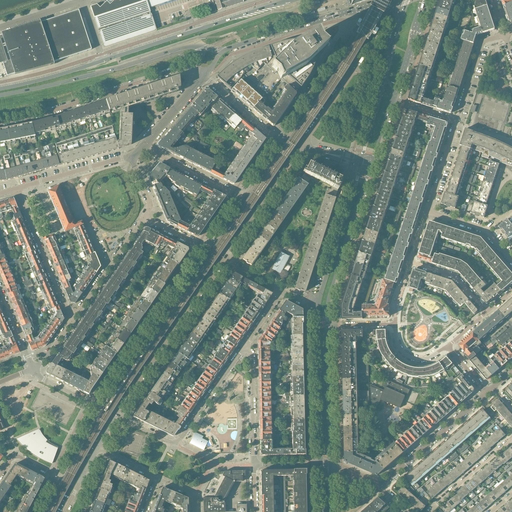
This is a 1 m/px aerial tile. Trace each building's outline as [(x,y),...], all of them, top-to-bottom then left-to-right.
[(156,31),(149,8),(173,0),(214,0),(214,1),(216,5),(218,11),(243,3),(242,0),(121,0),(120,1),(118,0),(114,0),(110,5),(107,1),(100,8),(97,5),(90,7),(104,48),(156,31)] [(352,0),(350,6),(361,2),(368,0),(372,0),(370,5),(371,6),(380,10),(383,12),(384,12),(389,0),(352,0)] [(454,2),(448,0),(440,0),(438,9),(451,13),(454,2)] [(487,6),(485,0),(477,0),(478,1),(474,3),(472,3),(472,6),(475,5),(475,6),(474,7),(475,10),(487,6)] [(216,12),(214,7),(213,3),(205,6),(208,14),(216,12)] [(492,19),(489,11),(487,6),(475,10),(479,24),(492,19)] [(451,13),(438,9),(434,20),(447,24),(451,13)] [(0,35),(0,61),(1,61),(6,77),(19,73),(19,74),(91,51),(78,11),(0,35)] [(495,29),(493,24),(492,19),(479,24),(476,25),(474,26),(473,26),(465,28),(464,32),(476,35),(476,36),(477,36),(494,30),(495,29)] [(447,24),(434,20),(430,31),(443,36),(447,24)] [(443,36),(430,31),(427,43),(440,47),(443,36)] [(476,35),(464,32),(461,40),(463,41),(464,41),(474,44),(476,36),(476,35)] [(216,77),(218,78),(224,84),(230,89),(243,74),(267,94),(278,82),(282,80),(296,92),(298,89),(300,87),(301,88),(302,86),(304,83),(306,81),(308,78),(310,73),(311,71),(312,69),(314,66),(314,65),(315,63),(315,62),(315,61),(316,60),(316,59),(316,58),(316,56),(326,46),(323,42),(321,40),(317,33),(305,40),(303,40),(302,40),(301,40),(297,40),(295,40),(293,40),(290,41),(287,41),(283,42),(280,43),(270,46),(268,47),(257,51),(245,55),(240,58),(235,61),(230,65),(225,69),(221,73),(216,77)] [(357,38),(353,45),(358,49),(362,42),(360,40),(359,40),(357,38)] [(459,90),(468,62),(474,44),(464,41),(456,64),(457,64),(449,87),(459,90)] [(440,47),(427,43),(423,54),(436,58),(440,47)] [(436,58),(423,54),(419,65),(432,69),(433,70),(436,58)] [(432,69),(419,65),(416,77),(428,81),(432,69)] [(117,97),(106,100),(109,111),(110,112),(111,114),(119,111),(121,111),(120,143),(119,144),(118,144),(120,148),(131,145),(131,133),(132,130),(132,126),(132,123),(132,119),(132,116),(132,115),(131,115),(129,115),(130,108),(131,108),(143,104),(145,103),(155,100),(159,98),(159,97),(158,95),(162,94),(167,92),(170,91),(173,90),(177,89),(180,88),(179,76),(177,77),(126,93),(123,94),(120,96),(117,97)] [(428,81),(416,77),(412,88),(424,92),(428,81)] [(246,79),(265,96),(267,94),(247,78),(246,79)] [(251,90),(240,80),(231,90),(242,100),(251,90)] [(268,109),(267,108),(268,107),(264,103),(262,105),(259,102),(262,99),(252,109),(272,126),(274,126),(278,121),(292,101),(296,95),(295,93),(287,86),(284,90),(285,91),(271,112),(268,109)] [(459,90),(449,87),(447,86),(446,91),(446,92),(443,101),(454,104),(459,90)] [(425,92),(424,92),(412,88),(408,100),(421,104),(422,98),(423,99),(425,92)] [(208,89),(206,89),(193,103),(203,112),(204,113),(210,107),(212,109),(220,100),(208,89)] [(262,99),(251,90),(242,100),(252,109),(262,99)] [(511,104),(477,93),(466,124),(511,138),(511,104)] [(454,104),(443,101),(442,104),(438,103),(440,99),(436,97),(435,100),(432,108),(450,114),(452,113),(454,104)] [(430,101),(423,99),(422,98),(421,104),(432,108),(435,100),(431,98),(430,101)] [(109,111),(106,100),(101,102),(91,105),(95,117),(110,112),(109,111)] [(231,110),(228,107),(220,100),(212,109),(216,113),(218,115),(223,119),(231,110)] [(203,112),(193,103),(187,111),(174,126),(182,132),(198,114),(200,116),(203,112)] [(95,117),(91,105),(76,110),(80,122),(95,117)] [(80,122),(76,110),(62,115),(65,127),(80,122)] [(235,113),(231,110),(223,119),(227,123),(235,113)] [(418,114),(407,110),(406,111),(404,111),(403,115),(416,119),(418,114)] [(236,127),(243,120),(235,113),(227,123),(234,129),(236,127)] [(429,117),(418,114),(416,119),(427,123),(429,117)] [(65,127),(62,115),(52,118),(55,129),(55,130),(65,127)] [(416,119),(403,115),(400,127),(412,131),(416,119)] [(440,150),(445,133),(448,124),(448,123),(429,117),(427,123),(426,127),(428,127),(430,128),(431,124),(434,124),(435,125),(428,146),(440,150)] [(42,120),(37,122),(32,123),(35,135),(55,129),(52,118),(42,120)] [(239,130),(245,122),(243,120),(236,127),(239,130)] [(254,131),(245,122),(239,130),(240,131),(242,129),(243,131),(244,130),(248,132),(251,134),(254,131)] [(35,135),(32,123),(27,124),(23,125),(25,139),(35,137),(35,135)] [(25,139),(23,125),(8,128),(10,142),(25,139)] [(174,126),(161,140),(169,148),(171,148),(183,134),(182,132),(174,126)] [(200,134),(206,128),(204,126),(198,132),(197,133),(199,135),(200,134)] [(412,131),(400,127),(396,138),(409,142),(412,131)] [(0,143),(10,142),(8,128),(0,129),(0,143)] [(511,147),(509,146),(496,140),(483,135),(465,129),(460,146),(462,146),(472,150),(483,153),(482,157),(511,166),(511,147)] [(264,139),(254,131),(251,134),(249,136),(251,138),(261,145),(264,141),(264,139)] [(115,137),(110,138),(113,150),(117,149),(117,150),(119,149),(118,149),(119,148),(115,137)] [(110,138),(105,140),(108,152),(112,150),(112,151),(113,151),(113,150),(110,138)] [(251,138),(244,147),(254,155),(261,145),(251,138)] [(409,142),(396,138),(392,149),(405,153),(409,142)] [(105,140),(99,141),(103,153),(107,152),(107,153),(108,152),(105,140)] [(173,150),(171,148),(169,148),(161,140),(157,145),(158,147),(183,159),(189,148),(186,146),(185,147),(184,146),(184,147),(183,147),(173,150)] [(99,141),(94,143),(98,155),(101,153),(102,154),(103,154),(103,153),(99,141)] [(94,143),(89,144),(92,156),(96,155),(96,156),(98,155),(94,143)] [(89,144),(84,146),(87,158),(91,156),(91,157),(93,157),(92,156),(89,144)] [(84,146),(79,147),(82,159),(86,158),(87,158),(84,146)] [(435,165),(438,154),(440,150),(428,146),(426,153),(423,161),(435,165)] [(470,155),(472,150),(462,146),(460,152),(470,155)] [(79,147),(73,149),(77,160),(81,159),(81,160),(82,160),(82,159),(79,147)] [(244,147),(237,157),(248,165),(254,155),(244,147)] [(202,155),(189,148),(183,159),(196,166),(202,155)] [(73,149),(68,150),(72,162),(76,161),(77,161),(77,160),(73,149)] [(401,166),(405,153),(392,149),(388,162),(401,166)] [(68,150),(63,152),(66,163),(70,162),(70,163),(72,163),(72,162),(68,150)] [(67,164),(66,163),(63,152),(58,153),(61,165),(65,164),(67,164)] [(467,165),(470,155),(460,152),(457,162),(467,165)] [(216,161),(202,155),(196,166),(210,173),(214,166),(216,161)] [(57,156),(51,157),(54,167),(59,165),(57,156)] [(51,157),(46,159),(49,168),(54,167),(51,157)] [(248,165),(237,157),(230,167),(241,175),(248,165)] [(46,159),(41,160),(44,170),(49,168),(46,159)] [(41,160),(36,162),(38,171),(44,170),(41,160)] [(430,178),(433,170),(435,165),(423,161),(419,175),(430,178)] [(496,175),(499,164),(489,161),(486,172),(496,175)] [(36,162),(30,163),(33,173),(38,171),(36,162)] [(397,177),(401,166),(388,162),(385,173),(397,177)] [(463,176),(467,165),(457,162),(453,172),(463,176)] [(30,163),(25,165),(28,174),(33,173),(30,163)] [(335,198),(338,189),(340,185),(338,185),(341,179),(309,163),(305,172),(304,174),(309,176),(310,174),(332,185),(331,189),(327,188),(325,195),(335,198)] [(160,182),(163,179),(165,176),(169,169),(166,168),(166,167),(159,164),(148,177),(151,184),(154,191),(162,188),(161,185),(160,183),(159,183),(159,182),(160,182)] [(25,165),(20,166),(22,176),(28,174),(25,165)] [(20,166),(14,168),(17,177),(22,176),(20,166)] [(224,175),(217,171),(218,169),(216,168),(216,167),(214,166),(210,173),(222,179),(224,175)] [(241,175),(230,167),(224,175),(222,179),(232,184),(234,184),(241,175)] [(184,177),(169,169),(165,176),(169,178),(169,179),(172,182),(175,183),(174,185),(176,186),(178,188),(184,177)] [(460,186),(463,176),(453,172),(450,183),(460,186)] [(493,185),(496,175),(486,172),(483,182),(493,185)] [(393,189),(397,177),(385,173),(381,185),(393,189)] [(303,175),(300,180),(306,184),(310,179),(303,175)] [(426,192),(429,183),(430,178),(419,175),(415,188),(426,192)] [(183,190),(189,179),(184,177),(178,188),(183,190)] [(197,195),(199,191),(202,186),(189,179),(183,190),(193,195),(194,195),(196,195),(197,195)] [(299,196),(307,185),(306,184),(300,180),(298,179),(290,190),(299,196)] [(489,195),(493,185),(483,182),(479,192),(489,195)] [(457,196),(460,186),(450,183),(447,193),(457,196)] [(73,220),(60,188),(59,184),(57,185),(52,187),(47,188),(49,191),(48,191),(65,232),(66,232),(70,230),(73,229),(83,225),(81,221),(76,224),(74,219),(73,220)] [(390,200),(393,189),(381,185),(377,196),(390,200)] [(166,187),(174,196),(176,194),(170,188),(168,186),(166,187)] [(213,191),(203,186),(202,186),(199,191),(210,196),(213,191)] [(166,192),(165,189),(163,187),(162,188),(154,191),(156,196),(166,192)] [(291,208),(299,196),(290,190),(282,202),(291,208)] [(170,195),(169,192),(167,191),(166,192),(156,196),(158,200),(170,195)] [(223,197),(213,191),(210,196),(221,203),(224,199),(223,197)] [(420,210),(423,201),(425,196),(413,192),(409,206),(420,210)] [(455,209),(459,197),(457,196),(447,193),(445,192),(441,204),(455,209)] [(486,206),(489,195),(479,192),(476,202),(486,206)] [(181,200),(177,196),(176,194),(174,196),(182,204),(183,202),(181,200)] [(174,206),(172,202),(170,195),(158,200),(165,219),(177,214),(174,206)] [(330,212),(335,198),(325,195),(320,208),(330,212)] [(221,203),(210,196),(207,200),(218,208),(221,203)] [(386,212),(390,200),(377,196),(374,206),(374,208),(386,212)] [(17,208),(14,199),(12,198),(8,199),(8,200),(11,210),(12,210),(17,208)] [(11,210),(8,200),(3,201),(6,212),(11,210)] [(218,208),(207,200),(203,205),(214,213),(218,208)] [(282,202),(275,213),(283,219),(291,208),(282,202)] [(486,206),(476,202),(474,202),(470,214),(484,218),(488,206),(486,206)] [(402,203),(395,223),(397,224),(404,203),(402,203)] [(214,213),(203,205),(200,210),(211,218),(214,213)] [(418,219),(420,210),(409,206),(406,215),(418,219)] [(326,225),(330,212),(320,208),(316,222),(326,225)] [(382,223),(386,212),(374,208),(370,219),(382,223)] [(211,218),(200,210),(197,215),(207,223),(211,218)] [(22,218),(19,212),(14,215),(13,215),(13,216),(13,217),(12,217),(11,219),(13,222),(22,218)] [(275,231),(283,219),(275,213),(266,225),(275,231)] [(179,221),(180,220),(177,214),(165,219),(167,222),(177,227),(179,221)] [(207,223),(197,215),(193,220),(204,227),(207,223)] [(416,223),(418,219),(406,215),(405,219),(416,223)] [(22,218),(13,222),(11,222),(13,227),(23,223),(22,218)] [(379,234),(382,223),(370,219),(366,230),(379,234)] [(415,227),(416,223),(405,219),(403,224),(415,227)] [(511,224),(509,221),(507,219),(498,227),(507,238),(511,234),(511,224)] [(204,227),(193,220),(190,225),(201,232),(204,227)] [(186,231),(189,226),(186,225),(180,222),(179,221),(177,227),(186,231)] [(322,238),(326,225),(316,222),(312,235),(322,238)] [(430,257),(436,240),(438,231),(441,232),(443,226),(431,222),(429,223),(419,253),(430,257)] [(25,227),(23,223),(13,227),(15,232),(25,227)] [(410,241),(413,232),(415,227),(403,224),(399,237),(410,241)] [(85,229),(83,225),(73,229),(70,230),(72,235),(75,234),(85,229)] [(201,232),(190,225),(189,226),(186,231),(196,236),(198,236),(201,232)] [(267,242),(275,231),(266,225),(258,236),(267,242)] [(453,242),(457,230),(443,226),(441,232),(440,233),(442,234),(441,238),(444,239),(453,242)] [(27,232),(25,227),(15,232),(17,236),(27,232)] [(153,246),(159,235),(147,228),(145,229),(143,231),(148,235),(144,241),(153,246)] [(87,234),(85,229),(75,234),(77,238),(87,234)] [(388,237),(387,240),(389,240),(390,237),(391,237),(388,246),(390,246),(395,229),(393,229),(392,232),(389,231),(387,236),(388,237)] [(375,246),(379,234),(366,230),(363,242),(375,246)] [(466,246),(470,234),(457,230),(453,242),(466,246)] [(148,235),(143,231),(138,239),(143,242),(144,241),(148,235)] [(29,237),(27,232),(17,236),(19,241),(29,237)] [(56,242),(54,237),(53,234),(48,236),(43,238),(46,246),(57,242),(56,242)] [(89,239),(87,234),(77,238),(79,243),(89,239)] [(488,246),(481,238),(470,234),(466,246),(474,248),(479,254),(488,246)] [(159,246),(163,237),(159,235),(153,246),(158,248),(159,246)] [(317,252),(322,238),(312,235),(307,248),(317,252)] [(259,254),(267,242),(258,236),(251,248),(259,254)] [(31,241),(29,237),(19,241),(21,246),(31,241)] [(167,246),(170,240),(163,237),(159,246),(161,247),(162,246),(163,246),(166,246),(166,245),(167,246)] [(406,254),(409,245),(410,241),(399,237),(395,250),(406,254)] [(91,243),(89,239),(79,243),(81,248),(91,243)] [(140,252),(142,249),(141,248),(142,246),(142,245),(141,245),(143,242),(138,239),(120,265),(130,272),(142,255),(141,255),(143,253),(140,252)] [(175,248),(177,244),(170,240),(167,246),(172,248),(175,248)] [(33,246),(31,241),(21,246),(23,250),(33,246)] [(59,246),(57,242),(46,246),(48,250),(59,246)] [(372,257),(375,246),(363,242),(359,253),(372,257)] [(93,248),(91,243),(81,248),(83,252),(93,248)] [(187,249),(177,244),(175,248),(185,255),(188,251),(187,249)] [(35,251),(33,246),(23,250),(25,255),(35,251)] [(61,251),(59,246),(48,250),(50,255),(61,251)] [(484,261),(494,253),(488,246),(479,254),(481,257),(484,261)] [(168,249),(166,247),(159,256),(161,257),(168,249)] [(95,253),(93,248),(83,252),(85,257),(89,255),(95,253)] [(185,255),(175,248),(172,248),(170,252),(181,260),(185,255)] [(251,266),(259,254),(251,248),(242,260),(251,266)] [(313,265),(317,252),(307,248),(303,262),(313,265)] [(387,249),(378,278),(379,278),(389,250),(387,249)] [(402,267),(405,258),(406,254),(395,250),(390,263),(402,267)] [(37,255),(35,251),(25,255),(24,255),(26,260),(37,255)] [(63,255),(61,251),(50,255),(52,260),(63,255)] [(282,270),(289,256),(280,251),(273,265),(267,262),(265,265),(264,269),(284,280),(287,277),(288,273),(287,273),(283,271),(282,270)] [(181,260),(170,252),(166,257),(178,265),(181,260)] [(100,267),(95,253),(89,255),(91,261),(90,261),(86,261),(84,264),(87,266),(96,273),(100,267)] [(374,257),(372,257),(359,253),(356,264),(369,268),(370,265),(372,266),(374,257)] [(432,264),(434,258),(433,258),(430,257),(419,253),(417,258),(418,260),(432,264)] [(504,265),(494,253),(484,261),(495,273),(504,265)] [(440,266),(444,256),(439,254),(439,255),(435,254),(433,258),(434,258),(432,264),(440,266)] [(39,260),(37,255),(26,260),(28,264),(39,260)] [(65,260),(63,255),(52,260),(54,264),(65,260)] [(454,271),(458,260),(444,256),(440,266),(454,271)] [(178,265),(166,257),(163,262),(174,270),(178,265)] [(41,264),(39,260),(28,264),(30,269),(41,264)] [(66,264),(65,260),(54,264),(56,269),(66,265),(66,264)] [(473,271),(467,265),(461,261),(458,260),(454,271),(458,272),(464,279),(473,271)] [(174,270),(163,262),(159,267),(171,275),(174,270)] [(309,279),(313,265),(303,262),(299,275),(309,279)] [(397,284),(401,271),(402,267),(390,263),(385,280),(394,283),(397,284)] [(43,269),(41,264),(30,269),(32,273),(43,269)] [(365,280),(369,268),(356,264),(352,276),(363,279),(365,280)] [(68,269),(66,265),(56,269),(58,273),(67,269),(68,269)] [(104,310),(120,287),(130,272),(120,265),(94,303),(92,306),(102,313),(104,310)] [(511,282),(511,273),(504,265),(495,273),(502,282),(497,286),(501,292),(511,282)] [(96,273),(87,266),(86,268),(87,269),(85,271),(93,277),(96,273)] [(10,272),(8,267),(0,270),(0,274),(0,276),(10,272)] [(171,275),(159,267),(156,272),(168,280),(171,275)] [(44,273),(43,269),(32,273),(34,278),(44,273)] [(60,278),(70,273),(69,272),(68,272),(67,269),(58,273),(58,274),(60,278)] [(419,287),(421,280),(422,280),(423,280),(422,283),(425,284),(428,273),(415,269),(414,270),(408,288),(417,291),(419,287)] [(93,277),(85,271),(83,273),(82,273),(81,274),(91,281),(93,277)] [(482,282),(473,271),(464,279),(474,290),(482,282)] [(12,276),(10,272),(0,276),(2,280),(12,276)] [(168,280),(156,272),(153,277),(164,285),(168,280)] [(47,278),(45,273),(44,273),(34,278),(36,282),(47,278)] [(70,279),(69,276),(71,275),(70,273),(60,278),(62,282),(69,279),(70,279)] [(241,285),(244,279),(233,273),(232,274),(229,279),(240,287),(241,285)] [(437,289),(441,277),(428,273),(425,284),(425,285),(437,289)] [(91,281),(81,274),(80,276),(81,277),(79,279),(88,285),(91,281)] [(304,292),(309,279),(299,275),(294,289),(304,292)] [(14,281),(12,276),(2,280),(4,285),(14,281)] [(359,293),(363,279),(352,276),(347,290),(359,293)] [(164,285),(153,277),(149,281),(161,290),(164,285)] [(466,296),(458,287),(453,281),(441,277),(437,289),(440,290),(442,290),(444,291),(445,291),(457,304),(466,296)] [(49,283),(47,278),(36,282),(38,287),(49,283)] [(70,287),(68,282),(70,281),(69,279),(62,282),(64,289),(70,287)] [(88,285),(79,279),(78,281),(77,281),(76,282),(85,289),(88,285)] [(240,287),(229,279),(225,284),(236,291),(238,288),(238,289),(240,287)] [(246,287),(250,282),(244,279),(241,285),(246,287)] [(394,283),(385,280),(383,280),(375,306),(362,306),(362,313),(362,316),(385,316),(390,316),(389,306),(389,305),(388,305),(388,304),(387,304),(394,283)] [(16,286),(14,281),(4,285),(6,290),(16,286)] [(161,290),(149,281),(146,286),(157,295),(161,290)] [(85,289),(76,282),(75,284),(73,287),(75,288),(82,293),(85,289)] [(254,292),(257,286),(250,282),(246,287),(254,292)] [(484,293),(481,290),(486,285),(482,282),(474,290),(486,304),(488,304),(494,298),(487,291),(484,293)] [(50,287),(49,283),(38,287),(40,291),(50,287)] [(236,291),(225,284),(222,289),(233,297),(234,294),(236,291)] [(501,292),(497,286),(495,284),(487,291),(494,298),(501,292)] [(16,286),(6,290),(8,294),(18,290),(16,286)] [(157,295),(146,286),(142,291),(154,299),(157,295)] [(266,302),(272,294),(257,286),(254,292),(257,293),(256,295),(266,302)] [(52,292),(50,287),(40,291),(42,296),(52,292)] [(79,298),(74,295),(73,293),(70,287),(64,289),(70,303),(75,303),(79,298)] [(82,293),(75,288),(74,289),(75,291),(74,293),(73,293),(74,295),(79,298),(82,293)] [(233,297),(222,289),(218,294),(229,301),(231,298),(231,299),(233,297)] [(20,295),(18,290),(8,294),(10,299),(20,295)] [(354,307),(359,293),(347,290),(343,304),(354,307)] [(154,299),(142,291),(139,296),(150,304),(154,299)] [(444,296),(445,291),(444,291),(442,297),(452,308),(453,307),(444,296)] [(54,296),(52,292),(42,296),(44,301),(54,296)] [(229,301),(218,294),(215,299),(225,306),(229,301)] [(22,299),(20,295),(10,299),(12,303),(22,299)] [(266,302),(256,295),(253,300),(263,307),(266,302)] [(56,301),(54,296),(44,301),(46,305),(56,301)] [(137,299),(136,301),(135,301),(147,309),(150,304),(139,296),(137,299)] [(478,310),(466,296),(457,304),(460,308),(462,306),(464,304),(467,307),(474,316),(478,312),(478,310)] [(24,304),(22,299),(12,303),(14,308),(24,304)] [(225,306),(215,299),(211,304),(222,311),(225,306)] [(511,300),(511,299),(498,310),(505,318),(506,316),(507,317),(510,315),(509,314),(511,311),(511,300)] [(263,307),(253,300),(250,304),(260,311),(263,307)] [(58,305),(56,301),(46,305),(48,310),(48,309),(58,305)] [(147,309),(135,301),(132,306),(144,314),(147,309)] [(289,314),(295,306),(285,301),(278,311),(284,315),(285,312),(289,314)] [(26,308),(24,304),(14,308),(16,313),(26,308)] [(222,311),(211,304),(208,309),(218,316),(222,311)] [(260,311),(250,304),(247,308),(258,315),(260,311)] [(362,316),(362,313),(354,313),(354,307),(343,304),(342,306),(342,319),(362,319),(362,316)] [(64,319),(58,305),(48,309),(50,314),(54,312),(54,313),(52,317),(61,323),(64,319)] [(99,317),(102,313),(92,306),(89,310),(99,317)] [(144,314),(132,306),(129,311),(140,319),(144,314)] [(302,312),(302,310),(295,306),(289,314),(293,316),(295,312),(302,312)] [(28,313),(26,308),(16,313),(18,317),(28,313)] [(258,315),(247,308),(244,312),(255,319),(258,315)] [(218,316),(208,309),(205,314),(215,321),(218,316)] [(82,341),(89,332),(99,317),(89,310),(63,347),(74,354),(82,341)] [(504,320),(503,319),(505,318),(498,310),(485,322),(492,329),(494,327),(494,328),(497,326),(496,325),(500,322),(501,323),(504,320)] [(140,319),(129,311),(125,316),(137,324),(140,319)] [(283,321),(284,315),(278,311),(275,316),(283,321)] [(255,319),(244,312),(242,316),(252,323),(255,319)] [(29,318),(28,313),(18,317),(17,317),(19,322),(29,318)] [(215,321),(205,314),(201,319),(211,326),(215,321)] [(137,324),(125,316),(122,321),(133,329),(137,324)] [(252,323),(242,316),(239,320),(249,327),(252,323)] [(281,327),(283,321),(275,316),(272,321),(281,327)] [(61,323),(52,317),(49,321),(58,327),(61,323)] [(31,322),(29,318),(19,322),(21,327),(31,322)] [(211,326),(201,319),(198,324),(208,331),(211,326)] [(249,327),(239,320),(236,324),(246,331),(249,327)] [(58,327),(49,321),(46,325),(56,331),(58,327)] [(133,329),(122,321),(118,326),(130,334),(133,329)] [(281,327),(272,321),(269,325),(279,331),(281,327)] [(0,330),(8,327),(6,322),(0,324),(0,330)] [(33,327),(31,322),(21,327),(23,331),(32,328),(33,327)] [(491,331),(490,330),(492,329),(485,322),(472,333),(479,340),(481,339),(481,340),(484,337),(483,336),(487,333),(488,334),(491,331)] [(208,331),(198,324),(194,329),(205,336),(208,331)] [(246,331),(236,324),(233,328),(243,335),(246,331)] [(56,331),(46,325),(43,329),(53,335),(56,331)] [(279,331),(269,325),(266,329),(276,336),(279,331)] [(130,334),(118,326),(115,331),(127,339),(130,334)] [(495,339),(507,329),(506,327),(491,340),(493,341),(491,343),(483,350),(485,352),(497,341),(495,339)] [(31,332),(32,332),(33,330),(32,328),(23,331),(25,336),(31,334),(31,333),(31,332)] [(243,335),(233,328),(230,332),(241,339),(243,335)] [(53,335),(43,329),(40,333),(50,340),(53,335)] [(205,336),(194,329),(191,333),(201,341),(205,336)] [(276,336),(266,329),(263,333),(274,340),(276,336)] [(411,366),(407,365),(403,363),(400,361),(397,358),(397,356),(396,354),(394,354),(391,351),(389,347),(388,344),(387,339),(387,335),(387,333),(386,333),(386,330),(373,331),(374,336),(377,336),(377,341),(378,346),(380,351),(382,356),(382,357),(382,358),(382,359),(383,360),(383,361),(384,362),(384,363),(385,363),(386,364),(387,365),(388,365),(389,366),(389,365),(393,369),(398,372),(403,374),(408,376),(413,377),(419,378),(424,378),(429,377),(435,375),(440,373),(444,371),(448,367),(450,370),(454,366),(447,357),(447,356),(447,355),(446,355),(445,355),(445,356),(444,356),(445,356),(445,357),(442,359),(439,362),(435,364),(431,366),(427,367),(423,367),(419,368),(415,367),(411,366)] [(12,336),(10,331),(1,335),(2,337),(4,338),(5,339),(6,339),(7,339),(12,336)] [(127,339),(115,331),(112,336),(123,344),(127,339)] [(356,344),(356,337),(351,337),(351,331),(344,331),(343,332),(343,344),(356,344)] [(241,339),(230,332),(228,336),(238,343),(241,339)] [(50,340),(40,333),(38,336),(48,343),(50,340)] [(201,341),(191,333),(188,338),(198,346),(201,341)] [(274,340),(263,333),(261,337),(270,343),(271,343),(274,340)] [(472,351),(476,347),(481,343),(479,340),(472,333),(458,345),(462,350),(461,351),(470,361),(475,357),(477,356),(472,351)] [(511,341),(504,333),(500,336),(511,350),(511,341)] [(37,349),(33,339),(32,338),(34,337),(33,335),(32,334),(31,334),(25,336),(31,350),(33,351),(37,349)] [(48,343),(38,336),(38,337),(42,347),(46,346),(48,343)] [(123,344),(112,336),(108,341),(120,349),(123,344)] [(238,343),(228,336),(225,341),(235,348),(238,343)] [(511,358),(511,350),(500,336),(496,340),(502,347),(501,348),(503,349),(503,350),(511,359),(511,358)] [(42,347),(38,337),(37,337),(33,339),(37,349),(42,347)] [(270,343),(261,337),(258,341),(258,345),(270,345),(270,343)] [(198,346),(188,338),(184,343),(195,350),(198,346)] [(120,349),(108,341),(105,345),(106,346),(116,354),(120,349)] [(235,348),(225,341),(222,345),(232,352),(235,348)] [(19,351),(15,342),(9,344),(13,355),(14,355),(18,353),(19,351)] [(195,350),(184,343),(181,348),(191,355),(195,350)] [(13,355),(9,344),(4,346),(8,357),(13,355)] [(357,355),(357,350),(356,344),(343,344),(343,356),(357,356),(357,355)] [(232,352),(222,345),(219,349),(229,356),(232,352)] [(8,357),(4,346),(0,347),(0,349),(4,359),(8,357)] [(116,354),(106,346),(104,349),(103,348),(101,350),(113,359),(116,354)] [(74,354),(63,347),(60,351),(71,358),(74,354)] [(191,355),(181,348),(177,353),(188,360),(191,355)] [(229,356),(219,349),(216,353),(226,360),(229,356)] [(113,359),(101,350),(100,352),(101,353),(99,356),(109,364),(113,359)] [(511,359),(503,350),(499,353),(507,362),(511,359)] [(70,360),(71,358),(60,351),(52,363),(56,366),(57,365),(59,361),(63,364),(65,361),(66,361),(66,360),(67,360),(70,360)] [(188,360),(177,353),(174,358),(184,365),(188,360)] [(226,360),(216,353),(213,357),(224,364),(226,360)] [(496,372),(484,359),(479,353),(477,356),(475,357),(487,371),(492,376),(496,372)] [(507,362),(499,353),(495,356),(495,357),(503,366),(507,362)] [(368,376),(368,358),(368,355),(357,355),(357,356),(357,362),(357,368),(357,373),(366,373),(366,376),(368,376)] [(499,369),(490,359),(488,355),(484,359),(496,372),(499,369)] [(109,364),(99,356),(97,359),(96,358),(94,360),(106,368),(109,364)] [(357,368),(357,362),(357,356),(343,356),(343,368),(357,368)] [(503,366),(495,357),(495,356),(494,356),(490,359),(499,369),(503,366)] [(224,364),(213,357),(210,361),(221,368),(224,364)] [(487,371),(475,357),(470,361),(486,379),(488,379),(492,376),(487,371)] [(184,365),(174,358),(170,363),(181,370),(184,365)] [(106,368),(94,360),(93,362),(94,363),(92,366),(103,373),(106,368)] [(221,368),(210,361),(208,365),(218,372),(221,368)] [(51,376),(55,368),(56,366),(52,363),(46,372),(46,374),(51,376)] [(181,370),(170,363),(167,368),(177,375),(179,376),(180,376),(182,372),(182,371),(181,370)] [(55,378),(61,367),(57,365),(56,366),(55,368),(51,376),(55,378)] [(103,373),(92,366),(91,365),(90,368),(91,368),(89,371),(90,372),(92,373),(99,378),(103,373)] [(218,372),(208,365),(205,369),(215,376),(218,372)] [(60,381),(66,369),(61,367),(55,378),(60,381)] [(177,375),(167,368),(163,373),(174,380),(177,375)] [(366,376),(365,373),(357,373),(357,368),(343,368),(344,380),(360,380),(360,376),(365,376),(365,377),(366,377),(366,376)] [(65,383),(70,371),(66,369),(60,381),(65,383)] [(215,376),(205,369),(202,373),(212,380),(215,376)] [(69,385),(75,373),(70,371),(65,383),(69,385)] [(74,387),(80,376),(75,373),(69,385),(74,387)] [(99,378),(92,373),(90,377),(86,374),(85,376),(89,379),(89,380),(88,381),(94,386),(99,378)] [(174,380),(163,373),(160,378),(171,385),(174,380)] [(212,380),(202,373),(199,377),(209,384),(212,380)] [(474,389),(462,375),(459,377),(460,377),(457,379),(462,384),(463,384),(471,394),(474,391),(474,389)] [(78,390),(84,378),(80,376),(74,387),(78,390)] [(209,384),(199,377),(196,381),(207,388),(209,384)] [(83,392),(88,381),(89,380),(84,378),(78,390),(83,392)] [(171,385),(160,378),(157,383),(167,390),(171,385)] [(207,388),(196,381),(194,380),(193,383),(195,384),(194,386),(204,392),(207,388)] [(358,391),(357,385),(360,385),(360,380),(344,380),(344,392),(358,391)] [(407,398),(410,390),(386,380),(383,387),(385,388),(384,390),(370,385),(371,410),(374,412),(380,399),(400,408),(405,397),(407,398)] [(88,394),(94,386),(88,381),(83,392),(88,394)] [(167,390),(157,383),(153,388),(164,395),(167,390)] [(471,394),(463,384),(462,384),(458,387),(467,397),(471,394)] [(204,392),(194,386),(191,390),(201,396),(204,392)] [(467,397),(458,387),(455,390),(464,400),(467,397)] [(164,395),(153,388),(150,393),(160,400),(161,400),(163,401),(166,396),(164,395)] [(201,396),(191,390),(188,394),(198,401),(201,396)] [(464,400),(455,390),(451,393),(460,403),(464,400)] [(369,403),(369,397),(369,391),(358,391),(344,392),(344,404),(358,403),(369,403)] [(160,400),(150,393),(146,398),(153,402),(157,405),(160,400)] [(460,403),(451,393),(447,397),(456,407),(460,403)] [(198,401),(188,394),(185,398),(195,405),(198,401)] [(304,407),(304,401),(304,395),(291,395),(291,396),(291,399),(289,399),(286,399),(286,400),(283,400),(284,402),(277,402),(277,408),(292,408),(292,407),(304,407)] [(456,407),(447,397),(444,400),(453,410),(456,407)] [(152,404),(153,402),(146,398),(140,407),(143,409),(144,410),(144,409),(145,409),(148,405),(150,406),(152,404)] [(195,405),(185,398),(182,402),(192,409),(195,405)] [(504,406),(502,404),(503,402),(501,399),(499,400),(498,399),(495,403),(491,408),(494,412),(496,410),(497,411),(504,406)] [(453,410),(444,400),(440,403),(449,413),(453,410)] [(449,413),(440,403),(438,401),(435,404),(436,406),(445,416),(449,413)] [(192,409),(182,402),(180,406),(190,413),(192,409)] [(358,415),(358,409),(358,403),(344,404),(344,416),(358,415)] [(190,413),(180,406),(176,411),(178,412),(186,418),(190,413)] [(445,416),(436,406),(433,410),(441,420),(445,416)] [(509,412),(507,410),(504,406),(497,411),(503,417),(509,412)] [(138,420),(143,409),(140,407),(133,417),(138,420)] [(304,419),(304,413),(304,407),(292,407),(292,408),(292,411),(291,411),(291,415),(292,415),(293,419),(304,419)] [(441,420),(433,410),(431,408),(429,409),(427,407),(425,409),(429,413),(438,423),(441,420)] [(143,422),(149,411),(145,409),(144,409),(144,410),(143,409),(138,420),(143,422)] [(453,451),(456,448),(456,447),(459,445),(465,441),(464,440),(469,435),(474,431),(475,432),(478,429),(477,428),(487,419),(488,420),(490,418),(483,410),(449,440),(448,439),(446,442),(405,478),(416,490),(419,487),(416,483),(421,479),(420,477),(430,469),(431,470),(435,467),(434,466),(444,457),(445,458),(450,453),(453,450),(453,451)] [(148,425),(153,414),(149,411),(143,422),(148,425)] [(180,427),(186,418),(178,412),(175,417),(178,419),(174,423),(180,427)] [(508,424),(511,420),(511,415),(509,412),(503,417),(508,424)] [(438,423),(429,413),(425,416),(434,426),(438,423)] [(153,427),(158,416),(153,414),(148,425),(153,427)] [(359,428),(358,421),(362,421),(362,415),(358,415),(344,416),(345,428),(359,428)] [(158,429),(163,418),(158,416),(153,427),(158,429)] [(434,426),(425,416),(421,420),(430,430),(434,426)] [(163,432),(168,421),(163,418),(158,429),(163,432)] [(305,431),(305,425),(304,419),(293,419),(293,423),(291,423),(291,427),(293,427),(293,431),(305,431)] [(430,430),(421,420),(418,423),(426,433),(430,430)] [(168,435),(174,424),(168,421),(163,432),(168,435)] [(173,437),(180,427),(174,423),(174,424),(168,435),(172,436),(173,437)] [(426,433),(418,423),(414,426),(422,436),(426,433)] [(422,436),(414,426),(410,429),(419,439),(422,436)] [(359,440),(359,434),(359,428),(345,428),(345,441),(359,440)] [(419,439),(410,429),(406,433),(415,443),(419,439)] [(490,448),(505,435),(500,429),(484,442),(485,443),(490,448)] [(49,445),(47,443),(45,443),(46,441),(46,440),(44,439),(43,438),(42,436),(41,434),(40,434),(39,430),(18,439),(17,440),(18,441),(20,444),(21,445),(24,447),(26,450),(28,451),(30,453),(33,454),(35,456),(37,457),(39,459),(42,460),(43,461),(46,462),(48,463),(50,463),(51,464),(52,463),(57,448),(54,447),(53,447),(52,446),(49,445)] [(415,443),(406,433),(403,436),(411,446),(415,443)] [(206,444),(201,441),(203,437),(200,435),(194,446),(203,450),(206,444)] [(411,446),(403,436),(399,439),(407,449),(411,446)] [(407,449),(399,439),(395,443),(403,453),(407,449)] [(359,449),(359,446),(359,440),(345,441),(345,446),(345,447),(345,453),(358,453),(358,450),(359,449)] [(403,453),(395,443),(394,443),(392,445),(384,451),(393,461),(403,453)] [(490,448),(485,443),(481,446),(486,453),(491,449),(490,448)] [(461,453),(468,447),(466,444),(459,451),(461,453)] [(486,453),(481,446),(476,450),(482,456),(486,453)] [(511,457),(511,453),(508,449),(503,454),(509,460),(511,457)] [(482,456),(476,450),(472,453),(478,460),(482,456)] [(370,472),(375,461),(372,460),(372,459),(369,458),(371,454),(364,451),(363,455),(365,456),(359,468),(370,472)] [(393,461),(384,451),(378,457),(379,458),(376,460),(384,469),(393,461)] [(365,456),(363,455),(361,454),(360,455),(358,454),(358,453),(345,453),(345,461),(359,468),(365,456)] [(450,462),(458,456),(456,453),(448,460),(450,462)] [(478,460),(472,453),(468,457),(474,463),(478,460)] [(503,454),(498,458),(503,464),(504,465),(509,460),(503,454)] [(474,463),(468,457),(464,461),(470,467),(474,463)] [(503,464),(498,458),(498,457),(493,461),(499,467),(503,464)] [(384,469),(376,460),(375,461),(370,472),(377,476),(384,469)] [(110,475),(115,464),(109,461),(104,474),(110,476),(110,475)] [(470,467),(464,461),(460,465),(465,471),(470,467)] [(499,467),(493,461),(489,465),(495,471),(499,467)] [(30,471),(15,464),(9,472),(16,477),(25,481),(30,471)] [(114,477),(120,466),(115,464),(110,475),(114,477)] [(465,471),(460,465),(455,468),(461,475),(465,471)] [(495,471),(489,465),(485,468),(490,475),(495,471)] [(119,479),(125,469),(120,466),(114,477),(119,479)] [(461,475),(455,468),(451,472),(457,478),(461,475)] [(490,475),(485,468),(481,472),(486,478),(490,475)] [(124,482),(129,471),(125,469),(119,479),(124,482)] [(44,479),(30,471),(25,481),(32,485),(39,489),(44,479)] [(128,484),(134,473),(129,471),(124,482),(128,484)] [(203,498),(203,511),(225,511),(226,511),(226,507),(225,507),(225,502),(224,502),(224,501),(234,482),(242,482),(242,476),(245,476),(245,471),(228,471),(227,471),(224,471),(222,476),(224,477),(214,498),(203,498)] [(9,472),(4,481),(0,485),(0,489),(6,494),(11,486),(10,485),(16,477),(9,472)] [(457,478),(451,472),(447,476),(452,482),(457,478)] [(486,478),(481,472),(476,476),(482,482),(486,478)] [(133,486),(138,475),(134,473),(128,484),(133,486)] [(109,481),(110,477),(110,476),(104,474),(101,481),(109,484),(110,482),(109,481)] [(138,489),(143,478),(138,475),(133,486),(138,489)] [(452,482),(447,476),(443,479),(443,480),(447,485),(448,485),(448,486),(452,482)] [(482,482),(476,476),(472,479),(478,486),(482,482)] [(146,490),(149,482),(149,481),(143,478),(138,489),(139,489),(140,489),(140,488),(146,490)] [(447,485),(443,480),(443,479),(442,478),(434,485),(440,492),(447,485)] [(478,486),(472,479),(468,483),(474,489),(478,486)] [(111,487),(112,485),(109,484),(101,481),(98,490),(109,494),(111,495),(113,490),(112,490),(113,488),(111,487)] [(510,488),(504,481),(500,485),(505,492),(510,488)] [(474,489),(468,483),(464,486),(470,493),(474,489)] [(32,485),(27,495),(25,495),(21,503),(29,507),(39,489),(32,485)] [(432,498),(440,492),(434,485),(427,492),(432,498)] [(505,492),(500,485),(495,489),(501,495),(505,492)] [(403,498),(409,492),(403,486),(398,492),(400,493),(399,495),(403,498)] [(470,493),(464,486),(460,490),(465,497),(470,493)] [(166,502),(170,491),(162,487),(159,495),(166,498),(165,501),(166,502)] [(143,496),(146,490),(140,488),(140,489),(139,489),(137,494),(143,496)] [(501,495),(495,489),(491,492),(497,499),(501,495)] [(107,500),(109,494),(98,490),(96,495),(107,500)] [(465,497),(460,490),(455,494),(456,495),(462,501),(464,503),(465,505),(467,503),(466,502),(463,499),(465,497)] [(171,504),(175,493),(170,491),(166,502),(171,504)] [(408,502),(414,496),(409,492),(403,498),(408,502)] [(497,499),(491,492),(487,496),(493,503),(497,499)] [(175,506),(179,495),(175,493),(171,504),(175,506)] [(140,505),(142,498),(143,496),(137,494),(136,496),(134,495),(133,497),(131,496),(130,501),(140,505)] [(105,505),(107,500),(96,495),(94,501),(105,505)] [(165,501),(166,498),(159,495),(156,503),(162,506),(164,501),(165,501)] [(180,508),(184,497),(179,495),(175,506),(180,508)] [(462,501),(456,495),(451,499),(457,505),(462,501)] [(413,507),(419,501),(414,496),(408,502),(413,507)] [(493,503),(487,496),(483,500),(488,506),(493,503)] [(188,511),(188,500),(188,499),(187,498),(184,497),(180,508),(182,509),(182,511),(188,511)] [(389,511),(391,510),(379,499),(378,498),(377,499),(374,502),(382,511),(389,511)] [(457,505),(451,499),(446,504),(451,510),(452,510),(453,511),(456,511),(453,508),(457,505)] [(138,509),(140,505),(130,501),(128,500),(126,505),(138,509)] [(488,506),(483,500),(479,503),(485,510),(488,506)] [(103,511),(105,505),(94,501),(92,506),(103,511)] [(425,506),(419,501),(413,507),(418,511),(419,510),(421,511),(425,506)] [(382,511),(374,502),(370,506),(375,511),(382,511)] [(26,511),(29,507),(21,503),(16,511),(26,511)] [(162,509),(163,508),(161,507),(162,506),(156,503),(154,510),(160,511),(163,511),(164,510),(162,509)] [(479,503),(475,507),(479,511),(481,511),(485,510),(479,503)]
